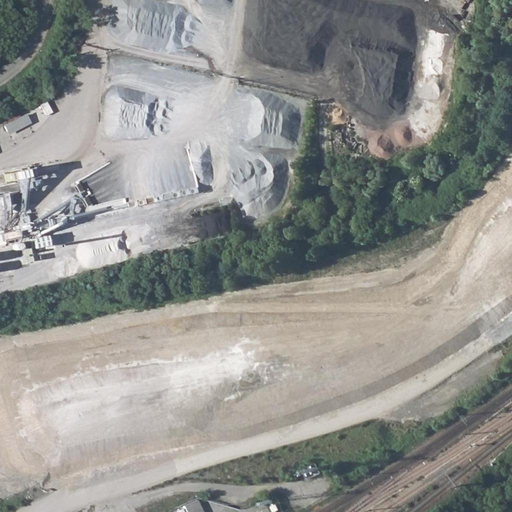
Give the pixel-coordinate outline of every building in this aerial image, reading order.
[(27,114),(3,123),(7,133),(30,124),(27,114)] [(0,171),(0,175),(5,195),(22,191),(16,168),(0,171)] [(497,211),(511,201),(511,175),(511,174),(485,190),(497,211)] [(78,214),(81,224),(150,208),(144,184),(78,200),(81,213),(78,214)] [(233,208),(212,210),(215,234),(235,232),(233,208)] [(231,304),(234,319),(253,315),(250,300),(231,304)] [(228,302),(182,310),(185,330),(210,326),(210,323),(231,320),(228,302)] [(119,323),(127,375),(154,372),(148,331),(161,329),(160,317),(119,323)] [(230,346),(249,342),(246,328),(227,331),(230,346)] [(220,353),(217,329),(186,332),(190,363),(207,361),(206,354),(220,353)] [(107,338),(82,343),(85,358),(110,353),(107,338)] [(15,347),(0,349),(0,361),(5,394),(22,391),(15,347)] [(24,355),(29,385),(45,382),(40,352),(24,355)] [(184,511),(201,511),(196,500),(182,506),(184,511)]
